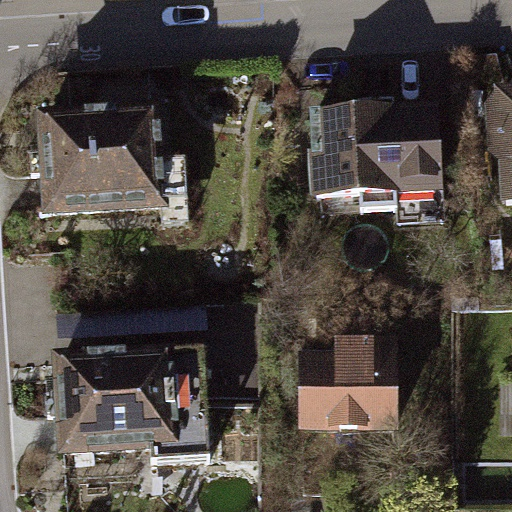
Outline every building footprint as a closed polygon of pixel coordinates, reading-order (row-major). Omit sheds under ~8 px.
[(511,84),(486,86),(494,207),(511,206),(511,84)] [(442,114),(313,117),(315,215),(445,212),(442,114)] [(160,121),(46,132),(56,232),(170,220),(160,121)] [(215,331),(215,306),(71,311),(72,346),(173,343),(173,333),(215,331)] [(398,349),(300,349),(300,438),(398,438),(398,349)] [(173,355),(56,359),(59,464),(176,460),(173,355)]
